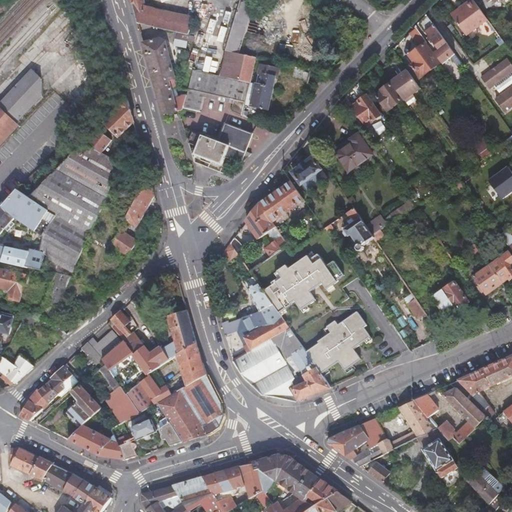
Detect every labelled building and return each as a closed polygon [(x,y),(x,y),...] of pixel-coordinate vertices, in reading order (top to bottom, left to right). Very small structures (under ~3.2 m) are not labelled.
[(141,0),(130,0),(137,23),(174,31),(188,34),(192,16),(144,5),(141,0)] [(224,51),(219,75),(231,78),(243,36),(254,0),(239,0),(228,38),(226,48),(224,51)] [(466,36),(487,22),(471,0),(463,6),(466,9),(460,13),(452,18),(466,36)] [(427,14),(419,23),(426,33),(427,32),(430,36),(427,38),(430,42),(432,40),(448,61),(451,58),(456,55),(427,14)] [(185,47),(188,34),(174,31),(172,44),(185,47)] [(161,39),(143,44),(163,114),(178,110),(182,110),(183,108),(186,95),(174,97),(169,79),(175,78),(165,41),(161,39)] [(425,76),(441,64),(427,44),(410,56),(418,66),(414,68),(418,75),(422,72),(425,76)] [(465,68),(456,55),(451,58),(461,71),(465,68)] [(511,67),(507,61),(497,68),(499,69),(493,74),(491,72),(481,78),(489,89),(500,82),(505,78),(511,73),(511,67)] [(250,82),(245,102),(268,108),(275,78),(278,79),(281,69),(261,64),(258,74),(264,76),(262,83),(251,80),(250,82)] [(310,79),(312,69),(295,65),(293,75),(310,79)] [(193,69),(187,89),(198,91),(234,100),(231,110),(243,114),(245,102),(250,82),(231,78),(219,75),(193,69)] [(416,82),(408,70),(391,82),(408,105),(417,99),(414,94),(416,93),(416,92),(421,89),(416,82)] [(40,79),(31,71),(0,103),(0,139),(41,97),(40,79)] [(511,88),(510,86),(505,78),(500,82),(505,89),(507,92),(511,89),(511,88)] [(369,96),(359,82),(352,90),(359,100),(358,101),(358,103),(353,107),(366,126),(380,116),(367,97),(369,96)] [(402,101),(390,84),(382,90),(383,91),(376,96),(388,111),(402,101)] [(187,89),(186,95),(183,108),(193,111),(198,91),(187,89)] [(511,89),(507,92),(502,96),(496,100),(505,113),(511,108),(511,89)] [(135,122),(126,92),(119,108),(105,121),(121,136),(135,122)] [(101,125),(95,131),(29,196),(91,233),(72,275),(73,275),(87,245),(118,173),(126,155),(115,150),(113,156),(99,148),(103,148),(113,137),(101,125)] [(228,176),(247,157),(244,155),(242,155),(250,137),(223,125),(216,142),(193,131),(187,143),(192,159),(228,176)] [(373,155),(358,133),(349,139),(352,143),(336,154),(348,172),(373,155)] [(485,137),(474,145),(480,154),(492,146),(485,137)] [(317,154),(308,140),(302,148),(310,159),(293,172),(302,184),(322,169),(313,157),(317,154)] [(459,178),(465,174),(458,165),(453,169),(459,178)] [(511,166),(511,165),(490,178),(503,199),(511,193),(511,166)] [(155,196),(149,176),(128,214),(140,221),(155,196)] [(278,191),(259,203),(272,222),(305,200),(292,181),(278,191)] [(91,233),(29,196),(16,189),(0,207),(0,232),(13,217),(34,231),(31,253),(1,246),(0,245),(0,259),(1,259),(27,266),(57,273),(46,301),(59,307),(73,275),(72,275),(91,233)] [(416,206),(411,199),(392,213),(397,220),(416,206)] [(272,222),(259,203),(246,221),(258,239),(275,227),(272,222)] [(366,226),(354,208),(347,213),(351,219),(347,222),(349,225),(343,230),(347,236),(350,234),(357,245),(356,245),(355,248),(357,251),(360,252),(362,250),(363,246),(362,245),(374,238),(372,236),(366,226)] [(384,220),(380,215),(366,226),(372,236),(388,226),(387,225),(384,220)] [(394,221),(390,216),(384,220),(387,225),(394,221)] [(335,228),(332,223),(324,228),(326,230),(328,233),(335,228)] [(128,255),(138,241),(120,229),(113,241),(111,245),(128,255)] [(300,264),(333,241),(328,233),(326,230),(293,253),(300,264)] [(511,236),(507,230),(500,235),(511,252),(511,236)] [(288,246),(282,236),(264,248),(270,257),(288,246)] [(228,261),(245,249),(234,237),(222,253),(228,261)] [(316,287),(349,264),(333,241),(300,264),(316,287)] [(296,337),(333,311),(316,287),(300,264),(293,253),(288,246),(270,257),(249,270),(259,284),(275,307),(292,330),(296,337)] [(489,266),(502,284),(508,280),(510,281),(511,279),(511,268),(510,265),(511,263),(511,256),(509,252),(489,266)] [(228,261),(222,253),(218,259),(223,265),(228,261)] [(26,273),(27,266),(1,259),(0,263),(0,285),(4,287),(11,289),(10,292),(9,297),(22,300),(29,274),(26,273)] [(350,299),(343,290),(338,282),(354,271),(349,264),(316,287),(333,311),(350,299)] [(486,295),(502,284),(489,266),(473,277),(486,295)] [(343,290),(360,279),(354,271),(338,282),(343,290)] [(433,296),(445,315),(457,307),(458,309),(468,302),(454,281),(433,296)] [(511,305),(511,298),(505,290),(498,295),(507,308),(511,305)] [(132,301),(139,309),(148,300),(142,293),(132,301)] [(418,318),(425,314),(412,295),(406,299),(418,318)] [(481,320),(491,315),(481,301),(472,307),(481,320)] [(232,357),(234,360),(292,330),(275,307),(260,312),(222,324),(226,337),(238,333),(245,347),(241,348),(239,345),(229,348),(232,357)] [(176,340),(164,349),(173,361),(178,357),(196,344),(187,311),(169,315),(176,340)] [(122,312),(112,321),(122,331),(131,322),(122,312)] [(342,324),(358,347),(360,346),(359,345),(370,338),(364,329),(366,327),(357,313),(342,324)] [(13,318),(0,315),(0,331),(9,333),(13,318)] [(35,317),(26,315),(23,321),(33,324),(35,317)] [(354,350),(358,347),(342,324),(339,326),(336,322),(328,328),(331,333),(319,342),(319,344),(307,353),(322,375),(340,363),(346,371),(362,360),(354,350)] [(63,338),(68,333),(51,327),(49,333),(63,338)] [(299,400),(331,387),(322,375),(307,353),(296,337),(292,330),(234,360),(244,377),(262,395),(296,401),(290,388),(296,379),(293,375),(302,371),(309,383),(294,389),(299,400)] [(83,348),(99,365),(104,360),(125,342),(114,331),(101,343),(95,337),(83,348)] [(226,337),(229,348),(239,345),(241,348),(245,347),(238,333),(226,337)] [(125,342),(104,360),(106,363),(111,370),(134,355),(149,378),(150,377),(173,361),(164,349),(163,347),(151,355),(137,335),(131,340),(129,338),(126,340),(125,342)] [(188,387),(207,376),(196,344),(178,357),(188,387)] [(0,355),(0,371),(2,373),(0,376),(0,377),(10,385),(16,383),(34,366),(21,353),(11,362),(10,361),(0,355)] [(511,375),(511,356),(451,385),(455,389),(487,419),(487,418),(489,420),(494,414),(488,407),(489,406),(479,392),(511,375)] [(173,361),(150,377),(160,390),(168,387),(172,396),(188,387),(178,357),(173,361)] [(50,383),(61,396),(66,389),(64,386),(73,377),(77,374),(67,363),(51,378),(53,381),(50,383)] [(106,363),(100,369),(113,387),(119,383),(111,370),(106,363)] [(188,387),(172,396),(160,404),(172,424),(183,443),(212,434),(221,428),(225,418),(223,406),(207,376),(188,387)] [(61,396),(63,398),(79,383),(73,377),(64,386),(66,389),(61,396)] [(150,377),(149,378),(127,394),(140,415),(160,404),(172,396),(168,387),(160,390),(150,377)] [(40,392),(51,404),(61,396),(50,383),(40,392)] [(119,383),(113,387),(105,393),(108,399),(121,386),(119,383)] [(108,399),(126,423),(127,422),(140,415),(127,394),(121,386),(108,399)] [(81,387),(72,395),(80,403),(93,418),(103,409),(99,405),(81,387)] [(487,419),(455,389),(442,396),(468,421),(457,430),(448,420),(438,428),(439,429),(446,438),(450,442),(453,439),(460,446),(478,428),(477,427),(487,419)] [(32,422),(51,404),(40,392),(39,391),(30,401),(21,416),(32,422)] [(439,410),(427,396),(414,401),(429,418),(439,410)] [(429,418),(414,401),(399,408),(416,433),(391,444),(390,442),(386,441),(384,442),(378,445),(384,456),(419,439),(439,429),(438,428),(429,418)] [(63,409),(68,414),(76,406),(72,402),(63,409)] [(68,414),(81,429),(84,426),(93,418),(80,403),(76,406),(68,414)] [(378,445),(384,442),(372,420),(331,439),(329,444),(360,467),(373,461),(384,456),(378,445)] [(114,430),(117,436),(130,428),(127,422),(126,423),(114,430)] [(152,422),(132,430),(137,442),(157,434),(152,422)] [(173,443),(175,446),(183,443),(172,424),(162,430),(165,435),(164,436),(164,438),(165,439),(166,440),(167,440),(168,440),(171,444),(173,443)] [(81,429),(68,441),(100,457),(127,461),(121,448),(117,436),(111,440),(84,426),(81,429)] [(441,441),(446,438),(439,429),(419,439),(426,450),(424,451),(442,479),(458,467),(441,441)] [(121,448),(127,461),(136,458),(136,455),(139,454),(137,449),(139,449),(137,444),(135,445),(132,441),(127,443),(128,445),(121,448)] [(31,475),(41,457),(20,448),(11,460),(14,461),(10,466),(31,475)] [(240,467),(246,486),(250,500),(263,493),(264,495),(268,495),(277,482),(279,484),(296,462),(289,457),(280,455),(253,463),(254,465),(240,467)] [(43,480),(54,463),(41,457),(31,475),(37,478),(36,480),(42,482),(43,480)] [(307,497),(320,479),(296,462),(279,484),(293,495),(268,510),(269,511),(306,511),(311,509),(303,502),(307,497)] [(368,473),(382,483),(389,472),(376,462),(368,473)] [(64,491),(73,475),(54,463),(43,480),(64,491)] [(465,479),(490,504),(497,495),(506,486),(494,475),(490,480),(493,483),(490,486),(483,479),(485,478),(481,474),(486,468),(480,463),(465,479)] [(203,478),(209,488),(221,508),(223,511),(225,511),(236,507),(228,492),(246,486),(240,467),(203,478)] [(74,497),(84,482),(73,475),(64,491),(74,497)] [(192,492),(209,488),(203,478),(186,483),(192,492)] [(84,504),(96,489),(84,482),(74,497),(84,504)] [(215,511),(221,508),(209,488),(192,492),(186,483),(174,486),(180,497),(185,505),(189,511),(215,511)] [(180,497),(174,486),(142,496),(141,504),(146,511),(163,511),(162,510),(166,507),(163,502),(180,497)] [(103,511),(112,499),(96,489),(84,504),(78,511),(103,511)] [(337,511),(352,502),(337,492),(317,505),(311,509),(306,511),(337,511)] [(0,511),(6,511),(11,500),(1,493),(0,495),(0,511)] [(482,511),(494,511),(504,501),(497,495),(490,504),(482,511)]
